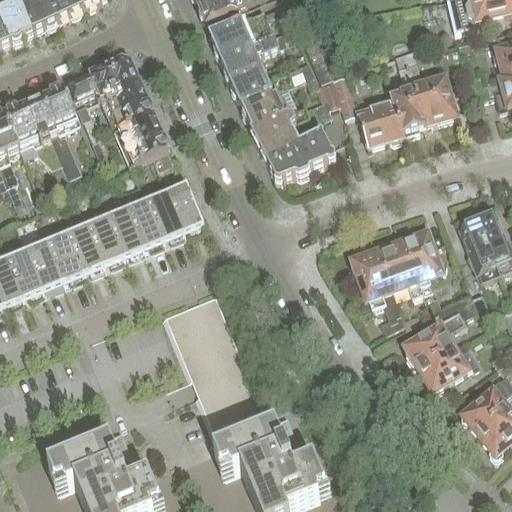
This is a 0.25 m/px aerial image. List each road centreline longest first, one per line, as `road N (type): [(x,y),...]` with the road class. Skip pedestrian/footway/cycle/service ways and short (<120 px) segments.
road 1 (residential): [(265,248),(313,344),(448,511)]
road 2 (residential): [(0,363),(265,248)]
road 3 (residential): [(265,248),(511,166)]
road 4 (residential): [(152,21),(199,130),(265,248)]
road 5 (residential): [(0,86),(152,21)]
